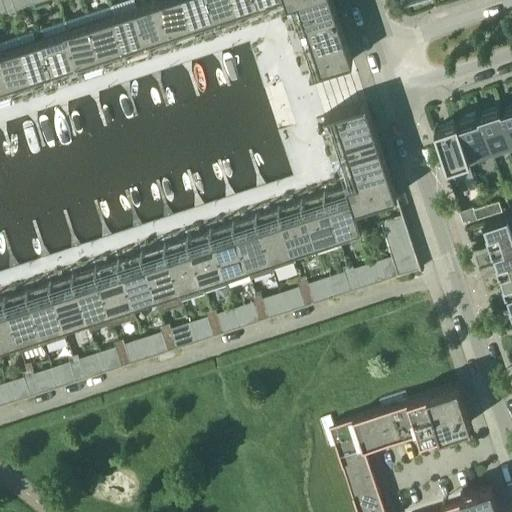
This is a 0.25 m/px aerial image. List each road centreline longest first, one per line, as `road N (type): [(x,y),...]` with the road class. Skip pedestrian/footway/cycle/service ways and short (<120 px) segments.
road 1 (residential): [(511,465),(389,99)]
road 2 (residential): [(511,4),(376,49)]
road 3 (residential): [(389,99),(511,62)]
